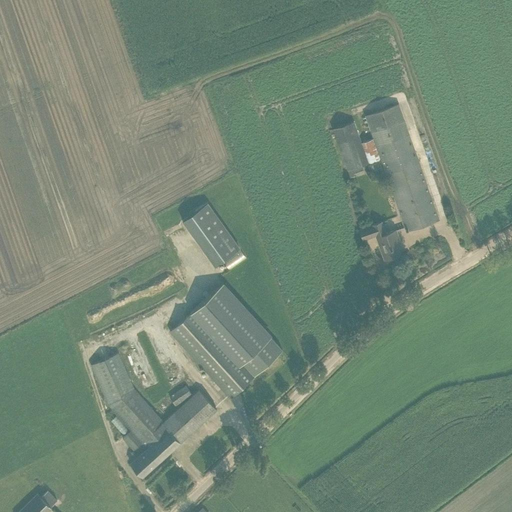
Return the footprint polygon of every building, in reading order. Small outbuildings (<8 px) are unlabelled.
[(373,138),(381,159),(406,230),(438,219),(398,104),(365,115),(373,138)] [(333,128),(347,169),(347,170),(368,162),(360,142),(353,121),(333,128)] [(368,163),(381,159),(373,138),(360,142),(368,162),(368,163)] [(370,170),(368,163),(368,162),(347,170),(347,169),(345,170),(348,178),(370,170)] [(206,203),(182,221),(215,266),(239,249),(206,203)] [(397,248),(401,246),(395,230),(386,233),(382,221),(358,229),(362,241),(376,236),(384,259),(399,253),(397,248)] [(170,331),(223,390),(230,397),(254,375),(282,349),(271,336),(272,335),(223,282),(195,309),(170,331)] [(123,437),(133,449),(140,443),(146,449),(130,463),(142,476),(216,409),(209,402),(198,390),(163,422),(133,389),(118,353),(91,365),(108,405),(131,430),(123,437)] [(169,396),(175,405),(192,394),(185,385),(169,396)] [(50,506),(57,500),(47,490),(40,496),(37,493),(17,511),(46,511),(51,507),(50,506)]
